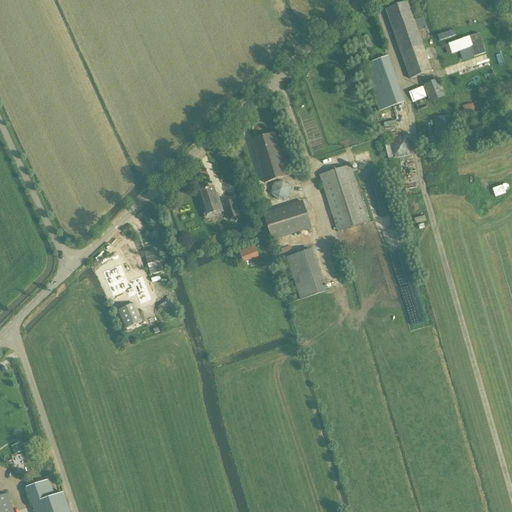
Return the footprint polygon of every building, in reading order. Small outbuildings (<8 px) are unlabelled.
[(407,3),(385,10),(409,79),(431,71),(417,32),(425,29),(426,28),(422,18),(413,21),(407,3)] [(479,34),(448,45),(452,55),(460,52),(471,48),(474,57),(474,58),(486,53),(479,34)] [(379,111),(405,102),(388,57),(363,66),(379,111)] [(441,77),(417,85),(424,105),(448,97),(441,77)] [(484,96),(470,101),(474,115),(488,110),(484,96)] [(463,106),(465,113),(472,112),(469,104),(463,106)] [(447,115),(431,117),(434,138),(450,136),(447,115)] [(287,174),(285,174),(273,134),(252,141),(265,183),(288,176),(287,174)] [(405,134),(391,138),(397,154),(410,149),(405,134)] [(338,232),(368,223),(350,166),(320,175),(338,232)] [(507,184),(486,190),(489,199),(510,194),(507,184)] [(213,188),(198,193),(206,215),(215,212),(216,214),(222,211),(218,199),(217,200),(213,188)] [(228,219),(238,216),(234,201),(224,204),(228,219)] [(272,241),(311,228),(302,201),(263,214),(272,241)] [(244,262),(258,257),(254,247),(240,252),(244,262)] [(301,300),(325,291),(311,250),(287,259),(301,300)] [(119,267),(101,273),(110,298),(128,291),(119,267)] [(140,279),(129,283),(138,306),(149,302),(140,279)] [(125,329),(142,322),(134,304),(117,311),(125,329)] [(11,447),(14,455),(22,452),(19,444),(11,447)] [(49,480),(26,488),(34,511),(71,511),(68,501),(57,504),(49,480)] [(0,511),(13,511),(7,494),(0,496),(0,511)]
